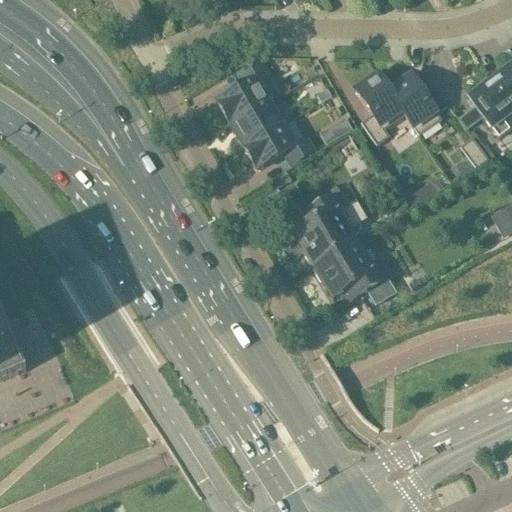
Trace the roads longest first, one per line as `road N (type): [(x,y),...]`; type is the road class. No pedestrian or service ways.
road 1 (primary): [(0,117),(78,182),(294,511)]
road 2 (primary): [(346,500),(137,164)]
road 3 (residential): [(150,65),(240,28),(443,31),(511,8)]
road 4 (residential): [(312,363),(198,166),(150,65)]
road 5 (primary): [(137,164),(84,78),(0,5)]
road 6 (tertiary): [(511,406),(392,465),(346,500)]
road 7 (primary): [(137,164),(0,53)]
